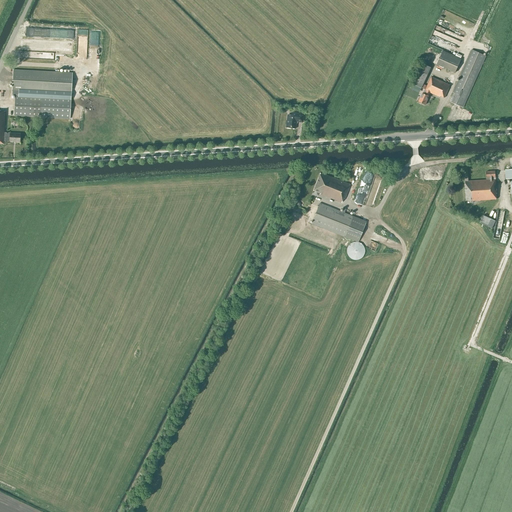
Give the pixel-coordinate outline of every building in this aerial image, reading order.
[(55,37),(73,38),(74,30),(55,29),(55,37)] [(87,60),(88,30),(78,30),(77,60),(87,60)] [(463,107),(485,56),(472,50),(453,93),(454,94),(450,102),(463,107)] [(461,58),(442,51),(436,65),(455,73),(461,58)] [(421,89),(431,67),(422,63),(412,85),(421,89)] [(19,91),(49,93),(71,94),(72,73),(13,70),(12,91),(12,95),(19,96),(19,91)] [(422,93),(418,102),(425,105),(429,96),(430,93),(440,98),(441,96),(444,98),(450,85),(432,77),(426,91),(425,90),(423,94),(422,93)] [(41,118),(42,97),(15,96),(14,116),(41,118)] [(0,144),(3,144),(4,141),(10,141),(20,142),(20,134),(10,133),(4,133),(5,111),(1,111),(1,110),(0,110),(0,144)] [(302,122),(303,115),(292,113),(292,117),(288,116),(286,127),(295,129),(296,121),(302,122)] [(465,177),(466,201),(470,200),(471,203),(473,203),(473,201),(496,199),(496,193),(497,193),(495,171),(486,171),(487,180),(468,181),(468,176),(465,177)] [(320,173),(313,190),(320,193),(320,194),(342,203),(343,198),(345,199),(350,185),(320,173)] [(312,224),(358,242),(366,221),(320,203),(312,224)] [(496,221),(483,215),(479,223),(492,229),(496,221)] [(364,254),(364,251),(364,249),(363,247),(361,245),(359,243),(357,242),(354,242),(352,243),(349,245),(348,247),(347,249),(346,251),(347,254),(348,256),(349,258),(352,260),(354,260),(357,260),(359,260),(361,258),(363,256),(364,254)]
